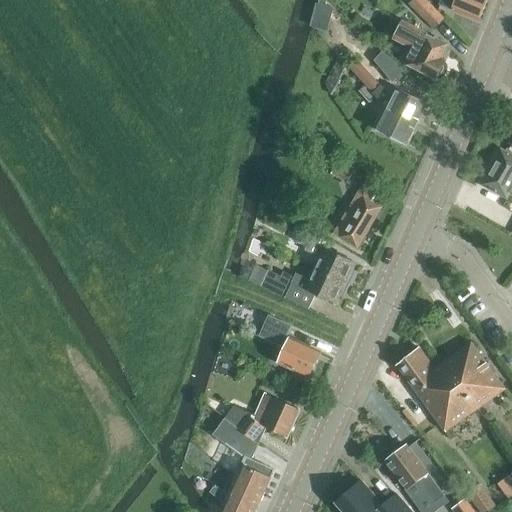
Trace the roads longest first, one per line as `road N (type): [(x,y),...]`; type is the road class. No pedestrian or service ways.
road 1 (tertiary): [(295,511),(425,221)]
road 2 (tertiary): [(425,221),(511,15)]
road 3 (track): [(211,279),(367,349)]
road 4 (residential): [(511,337),(425,221)]
